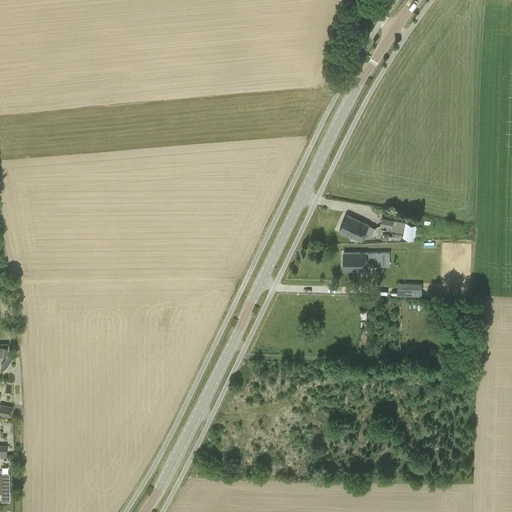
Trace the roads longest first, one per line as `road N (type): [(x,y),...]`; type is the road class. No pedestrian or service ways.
road 1 (secondary): [(145,511),(323,150),(416,0)]
road 2 (track): [(239,357),(361,360)]
